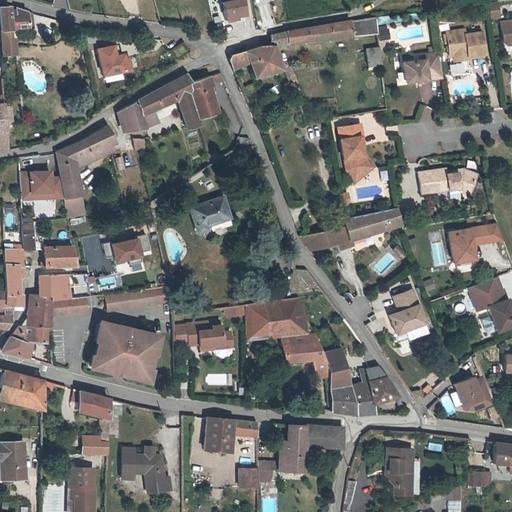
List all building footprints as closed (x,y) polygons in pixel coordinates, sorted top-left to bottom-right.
[(229,0),(222,1),(224,21),(246,19),(243,0),(229,0)] [(497,2),(488,3),(489,19),(499,19),(497,2)] [(0,5),(0,28),(1,28),(2,52),(15,51),(14,37),(11,37),(10,25),(13,25),(32,24),(32,11),(14,6),(8,3),(8,5),(0,5)] [(285,32),(286,44),(377,33),(375,16),(296,29),(285,32)] [(502,42),(511,40),(511,20),(499,23),(502,42)] [(380,40),(389,39),(387,25),(377,26),(380,40)] [(451,56),(466,54),(466,56),(467,56),(484,54),(480,32),(464,34),(463,29),(445,32),(448,56),(449,56),(451,56)] [(273,46),(274,49),(286,44),(285,32),(270,36),(270,38),(272,46),(273,46)] [(188,51),(183,42),(171,49),(176,57),(188,51)] [(122,73),(132,72),(130,54),(117,55),(116,46),(97,48),(101,81),(123,78),(122,73)] [(273,46),(272,46),(260,46),(231,55),(228,60),(232,69),(240,64),(248,62),(254,77),(280,70),(274,49),(273,46)] [(379,47),(365,49),(367,67),(381,65),(379,47)] [(420,60),(401,63),(404,82),(416,80),(422,80),(441,77),(439,63),(438,53),(433,53),(429,54),(423,55),(423,59),(420,60)] [(287,79),(293,77),(289,67),(282,69),(287,79)] [(216,81),(223,79),(220,72),(213,75),(216,81)] [(137,101),(145,124),(155,120),(150,108),(157,106),(164,104),(171,100),(177,97),(187,126),(200,123),(198,116),(189,82),(186,73),(137,101)] [(189,82),(198,116),(216,111),(206,77),(189,82)] [(250,85),(239,89),(244,100),(254,95),(250,85)] [(137,101),(123,109),(126,121),(128,129),(145,126),(145,124),(137,101)] [(126,121),(123,109),(118,112),(121,123),(126,121)] [(54,151),(57,172),(73,165),(75,164),(72,157),(105,143),(111,139),(108,132),(104,126),(85,137),(80,140),(54,151)] [(346,172),(354,183),(361,177),(359,174),(364,170),(360,165),(359,159),(363,158),(363,157),(361,148),(360,139),(362,138),(360,126),(338,130),(343,161),(344,161),(346,172)] [(146,148),(144,138),(134,139),(135,149),(146,148)] [(72,157),(75,164),(109,151),(105,143),(72,157)] [(115,171),(125,168),(122,156),(112,158),(115,171)] [(364,170),(359,174),(361,177),(371,169),(366,162),(365,157),(363,157),(363,158),(359,159),(360,165),(364,170)] [(61,196),(62,197),(78,194),(73,165),(57,172),(58,176),(61,196)] [(420,194),(447,190),(460,188),(469,191),(476,174),(463,168),(456,170),(456,172),(446,174),(445,171),(445,169),(417,173),(420,194)] [(18,198),(61,196),(58,176),(47,177),(47,170),(17,172),(18,198)] [(63,207),(69,206),(79,204),(78,194),(62,197),(63,207)] [(347,194),(339,196),(340,207),(349,205),(347,194)] [(229,218),(223,198),(190,209),(198,233),(207,230),(206,226),(229,218)] [(395,210),(343,221),(345,229),(346,229),(350,239),(400,224),(395,210)] [(21,221),(22,248),(42,248),(42,234),(33,234),(33,220),(21,221)] [(444,233),(450,266),(473,262),(471,247),(502,242),(495,223),(444,233)] [(350,239),(346,229),(345,229),(329,232),(334,246),(336,252),(352,246),(350,239)] [(329,232),(300,237),(307,250),(334,246),(329,232)] [(148,235),(138,236),(141,256),(150,255),(148,235)] [(114,263),(140,259),(137,239),(111,243),(114,263)] [(354,248),(367,246),(366,240),(353,242),(354,248)] [(75,264),(72,245),(49,246),(49,243),(45,243),(45,248),(47,248),(47,265),(75,264)] [(105,256),(112,256),(110,243),(103,244),(105,256)] [(396,246),(392,250),(397,255),(401,252),(396,246)] [(19,293),(17,265),(23,264),(23,265),(22,248),(2,248),(2,291),(10,292),(10,305),(10,317),(16,318),(22,307),(21,293),(19,293)] [(39,280),(39,285),(43,285),(42,294),(52,295),(53,300),(68,299),(66,273),(39,275),(39,280)] [(497,276),(465,287),(476,310),(487,306),(496,331),(511,324),(511,311),(507,298),(505,299),(497,276)] [(431,278),(420,282),(424,291),(434,288),(431,278)] [(167,288),(166,289),(142,291),(105,294),(107,311),(170,306),(167,288)] [(400,310),(399,311),(389,314),(396,333),(425,322),(413,288),(396,295),(401,307),(400,310)] [(2,291),(2,305),(10,305),(10,292),(2,291)] [(52,295),(42,294),(39,294),(30,294),(30,307),(29,311),(28,315),(21,326),(26,327),(32,326),(52,323),(52,317),(53,300),(52,295)] [(53,300),(52,317),(90,314),(88,296),(68,299),(53,300)] [(314,331),(298,297),(247,305),(245,340),(314,331)] [(10,317),(10,305),(2,305),(2,311),(0,311),(0,328),(6,328),(10,323),(10,317)] [(231,307),(232,315),(241,314),(239,305),(231,307)] [(95,354),(92,353),(89,366),(153,382),(156,368),(153,367),(157,354),(160,354),(165,333),(101,318),(95,340),(98,341),(95,354)] [(368,325),(373,334),(381,330),(376,321),(368,325)] [(224,345),(225,348),(234,347),(232,332),(224,333),(223,326),(213,326),(213,322),(188,324),(190,342),(190,346),(200,345),(200,348),(224,345)] [(52,323),(32,326),(26,327),(21,326),(21,325),(9,338),(2,350),(24,356),(27,339),(47,341),(48,328),(51,328),(52,323)] [(188,324),(175,326),(175,343),(190,342),(188,324)] [(329,368),(325,350),(316,332),(281,336),(282,344),(286,362),(312,358),(317,378),(329,375),(329,368)] [(216,350),(218,355),(223,358),(229,358),(233,354),(234,349),(234,347),(225,348),(224,345),(200,348),(201,351),(216,349),(216,350)] [(329,368),(329,375),(331,411),(357,414),(353,394),(370,389),(368,382),(351,385),(350,366),(343,348),(325,350),(329,368)] [(511,354),(504,354),(503,371),(511,371),(511,354)] [(368,382),(385,378),(379,368),(365,370),(368,382)] [(42,387),(42,380),(3,370),(0,380),(0,386),(25,392),(24,405),(42,410),(42,387)] [(470,410),(490,403),(480,377),(471,381),(469,376),(450,384),(459,405),(467,402),(470,410)] [(370,389),(373,404),(399,398),(385,378),(368,382),(370,389)] [(25,392),(0,386),(0,399),(24,405),(25,392)] [(353,394),(357,414),(357,415),(375,413),(373,404),(370,389),(353,394)] [(109,399),(78,390),(78,401),(78,410),(100,416),(99,437),(83,436),(82,454),(107,455),(109,399)] [(414,402),(420,399),(418,392),(409,393),(414,402)] [(470,410),(467,402),(459,405),(464,408),(470,410)] [(232,434),(257,436),(256,421),(207,416),(204,449),(230,451),(232,434)] [(302,472),(304,444),(306,424),(288,423),(288,424),(287,440),(279,440),(277,470),(302,472)] [(306,424),(304,444),(342,447),(343,427),(306,424)] [(511,473),(511,444),(494,442),(492,464),(509,465),(509,474),(511,473)] [(0,443),(0,462),(4,462),(4,481),(24,480),(23,443),(0,443)] [(429,443),(428,449),(441,451),(442,445),(429,443)] [(132,468),(143,468),(148,468),(149,480),(144,481),(146,492),(169,489),(167,477),(161,477),(158,454),(151,454),(152,447),(144,447),(144,453),(132,453),(132,447),(121,446),(120,476),(131,476),(132,468)] [(391,486),(405,486),(405,473),(409,473),(410,449),(384,449),(383,462),(387,466),(386,481),(391,486)] [(258,467),(238,467),(239,487),(258,486),(258,467)] [(69,468),(69,487),(71,487),(71,500),(75,500),(74,511),(95,511),(96,487),(93,487),(94,468),(69,468)] [(489,480),(493,481),(493,472),(476,472),(476,486),(489,487),(489,480)] [(461,485),(443,492),(446,500),(460,500),(461,485)] [(405,486),(391,486),(391,494),(409,494),(409,486),(405,486)]
